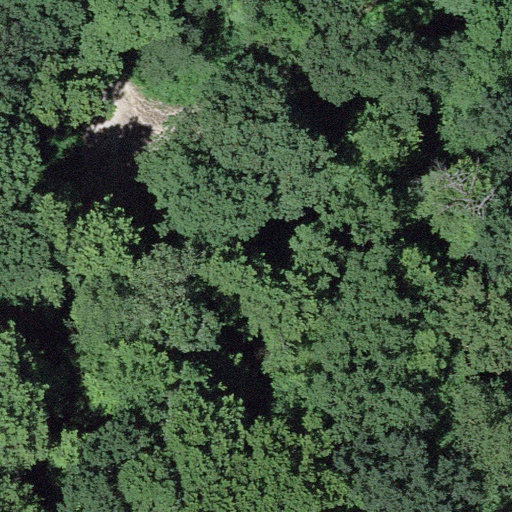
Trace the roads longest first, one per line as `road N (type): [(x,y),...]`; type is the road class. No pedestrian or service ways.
road 1 (track): [(106,189),(343,0)]
road 2 (track): [(106,189),(103,87),(78,0)]
road 3 (track): [(0,339),(76,264),(106,189)]
